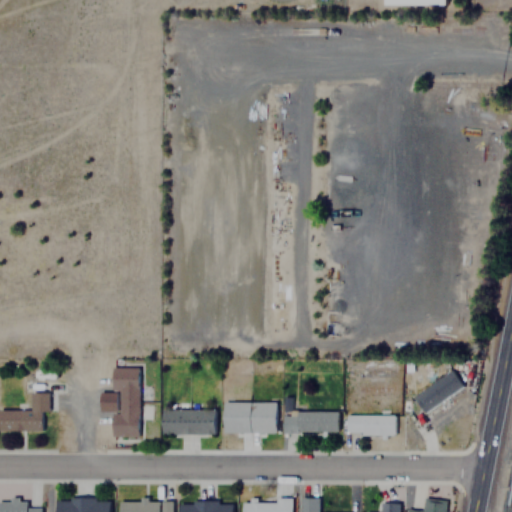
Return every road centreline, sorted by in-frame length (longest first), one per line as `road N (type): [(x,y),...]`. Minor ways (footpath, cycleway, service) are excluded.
road 1 (residential): [(484,469),(0,467)]
road 2 (secondary): [(474,511),(511,330)]
road 3 (residential): [(81,469),(81,342)]
